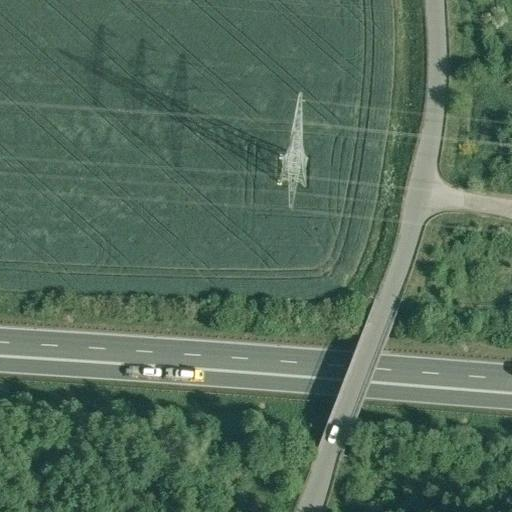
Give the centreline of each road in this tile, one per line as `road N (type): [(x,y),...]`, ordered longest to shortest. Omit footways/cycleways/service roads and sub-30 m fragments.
road 1 (trunk): [(0,354),(511,386)]
road 2 (unclassified): [(330,455),(427,194),(441,113),(440,0)]
